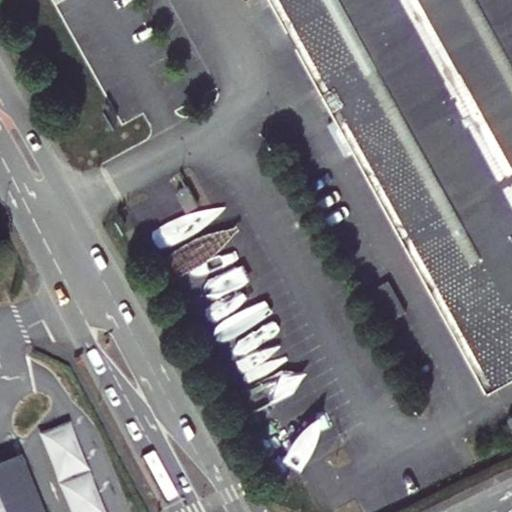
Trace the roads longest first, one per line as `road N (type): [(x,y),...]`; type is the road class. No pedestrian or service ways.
road 1 (tertiary): [(239,511),(0,78)]
road 2 (tertiary): [(0,175),(176,511)]
